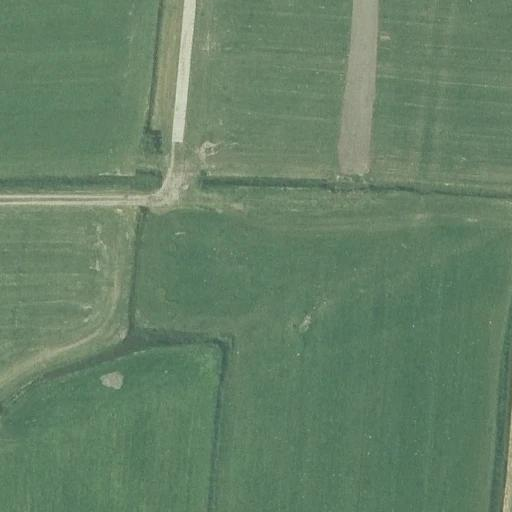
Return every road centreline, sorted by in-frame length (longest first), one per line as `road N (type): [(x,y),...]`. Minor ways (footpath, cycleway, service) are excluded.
road 1 (track): [(0,207),(511,220)]
road 2 (track): [(358,0),(346,213)]
